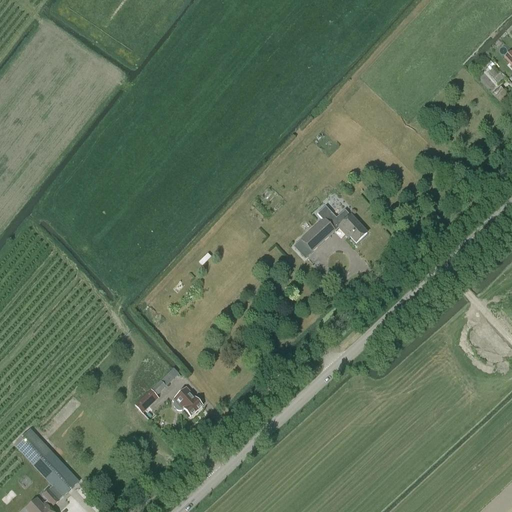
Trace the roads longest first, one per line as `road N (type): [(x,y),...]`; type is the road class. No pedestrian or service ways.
road 1 (tertiary): [(337,366),(511,204)]
road 2 (track): [(121,294),(116,319),(135,345),(127,402),(148,444),(182,467)]
road 3 (track): [(0,82),(44,24),(136,95)]
road 4 (tertiary): [(219,477),(337,366)]
road 5 (unclassified): [(315,343),(408,257)]
